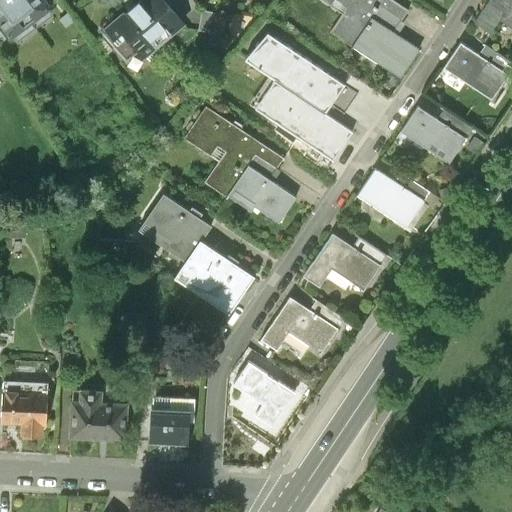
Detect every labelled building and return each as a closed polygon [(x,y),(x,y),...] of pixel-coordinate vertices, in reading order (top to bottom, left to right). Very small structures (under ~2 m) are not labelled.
[(0,0),(0,26),(10,19),(16,27),(30,17),(24,10),(37,0),(0,0)] [(163,0),(140,0),(103,32),(126,59),(138,48),(144,54),(182,22),(163,0)] [(331,33),(353,48),(355,47),(374,19),(398,35),(405,24),(401,21),(408,11),(392,0),(323,0),(344,14),(331,33)] [(511,0),(490,0),(474,23),(490,34),(499,21),(511,29),(511,0)] [(220,14),(202,11),(198,31),(216,34),(220,14)] [(374,19),(355,47),(399,77),(418,50),(398,35),(374,19)] [(244,60),(275,81),(325,115),(344,86),(275,39),(267,50),(258,44),(244,60)] [(461,43),(445,67),(481,93),(492,100),(508,76),(479,56),(461,43)] [(511,65),(485,46),(479,56),(508,76),(511,70),(511,65)] [(325,115),(275,81),(262,99),(268,103),(261,114),(333,161),(352,133),(325,115)] [(283,159),(207,108),(186,139),(220,162),(205,184),(226,198),(228,195),(249,164),(255,155),(276,170),(283,159)] [(436,122),(417,108),(400,133),(448,166),(465,141),(436,122)] [(443,112),(436,122),(465,141),(471,131),(443,112)] [(297,197),(249,164),(228,195),(251,211),(255,206),(279,223),(297,197)] [(393,185),(375,172),(357,198),(400,227),(418,201),(393,185)] [(400,175),(393,185),(418,201),(425,191),(400,175)] [(187,261),(201,241),(211,227),(164,194),(140,229),(187,261)] [(24,223),(9,224),(10,239),(24,239),(24,223)] [(332,235),(304,277),(320,288),(331,270),(362,291),(379,266),(352,248),(332,235)] [(359,238),(352,248),(379,266),(386,256),(359,238)] [(254,277),(201,241),(187,261),(176,278),(229,314),(254,277)] [(288,298),(259,340),(275,351),(287,333),(318,355),(335,330),(308,311),(288,298)] [(315,301),(308,311),(335,330),(343,319),(315,301)] [(294,395),(247,364),(233,385),(263,405),(255,417),(271,428),(294,395)] [(4,380),(4,382),(2,411),(1,420),(22,421),(21,435),(41,436),(41,427),(46,427),(49,382),(4,380)] [(74,401),(72,437),(126,439),(127,405),(122,405),(123,389),(81,388),(80,401),(74,401)] [(150,442),(187,445),(190,398),(169,397),(168,409),(152,408),(150,442)]
